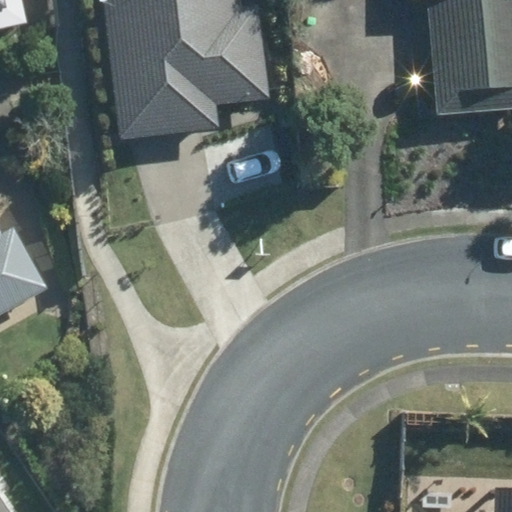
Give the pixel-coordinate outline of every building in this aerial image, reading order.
[(0,0),(0,21),(11,19),(6,0),(0,0)] [(104,0),(118,145),(217,135),(214,105),(265,100),(256,4),(228,6),(226,0),(104,0)] [(511,110),(511,0),(416,0),(417,2),(431,2),(440,117),(511,110)] [(0,317),(48,290),(13,230),(5,236),(0,227),(0,317)] [(511,511),(511,493),(500,493),(499,511),(511,511)]
